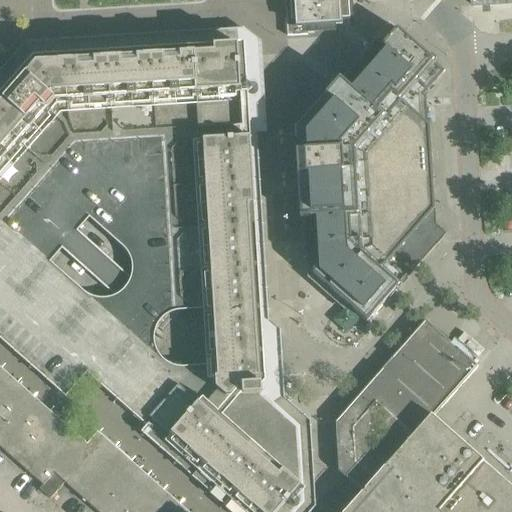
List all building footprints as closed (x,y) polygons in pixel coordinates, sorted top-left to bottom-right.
[(284,0),(287,37),(307,36),(307,31),(314,30),(316,30),(320,25),(320,20),(349,19),(348,0),(284,0)] [(347,86),(304,134),(305,154),(306,165),(307,175),(309,220),(313,220),(317,219),(320,268),(320,272),(333,283),(351,300),(371,317),(371,318),(395,291),(399,287),(406,279),(443,238),(433,229),(430,185),(432,185),(432,179),(428,179),(426,157),(430,157),(430,151),(429,151),(425,97),(423,95),(423,94),(427,91),(444,71),(433,62),(402,35),(386,53),(366,76),(352,91),(347,86)] [(0,330),(2,332),(35,361),(69,391),(84,373),(99,386),(131,415),(164,444),(213,486),(229,501),(241,511),(293,511),(302,503),(300,478),(297,428),(295,427),(271,405),(260,395),(262,393),(261,387),(259,385),(258,378),(258,377),(258,376),(258,375),(257,357),(257,354),(256,344),(256,333),(252,333),(252,329),(255,329),(255,323),(253,291),(251,270),(250,248),(249,226),(247,205),(246,183),(244,140),(242,118),(239,60),(236,60),(235,53),(217,54),(194,55),(151,58),(108,61),(36,65),(30,72),(19,85),(18,86),(17,87),(10,95),(9,95),(7,97),(4,102),(0,105),(0,330)] [(511,511),(511,487),(469,450),(455,437),(448,431),(438,423),(433,418),(440,410),(478,367),(450,343),(448,345),(438,336),(439,334),(437,332),(436,334),(433,332),(397,372),(378,393),(347,427),(350,465),(370,484),(380,492),(362,511),(511,511)] [(0,448),(26,472),(66,427),(0,368),(0,448)] [(64,484),(75,493),(115,449),(98,434),(88,446),(66,427),(26,472),(42,486),(53,474),(64,484)] [(75,493),(91,508),(131,463),(115,449),(75,493)] [(91,508),(95,511),(144,511),(163,491),(131,463),(91,508)] [(53,474),(42,486),(39,490),(49,500),(64,484),(53,474)] [(144,511),(186,511),(163,491),(144,511)]
